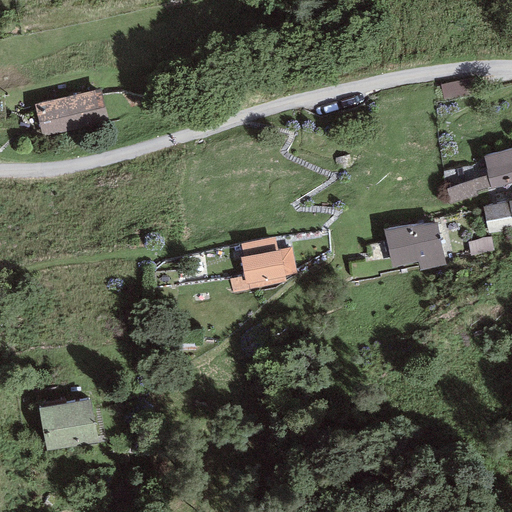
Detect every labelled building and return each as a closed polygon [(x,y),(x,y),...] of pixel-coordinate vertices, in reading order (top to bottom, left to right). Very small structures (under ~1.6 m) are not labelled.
[(446,83),(446,100),(474,100),(474,83),(446,83)] [(99,86),(35,101),(43,135),(107,120),(99,86)] [(511,145),(483,153),(484,158),(492,186),(511,180),(511,145)] [(440,169),(449,202),(476,195),(475,190),(492,186),(484,158),(440,169)] [(511,196),(482,203),(488,232),(511,226),(511,196)] [(435,217),(384,225),(391,262),(418,257),(420,267),(443,263),(435,217)] [(241,253),(240,253),(244,274),(230,277),(233,291),(285,281),(284,274),(296,272),(291,244),(275,247),(273,235),(239,241),(241,253)] [(491,237),(468,241),(470,256),(494,253),(491,237)] [(90,394),(38,402),(45,445),(97,438),(90,394)]
